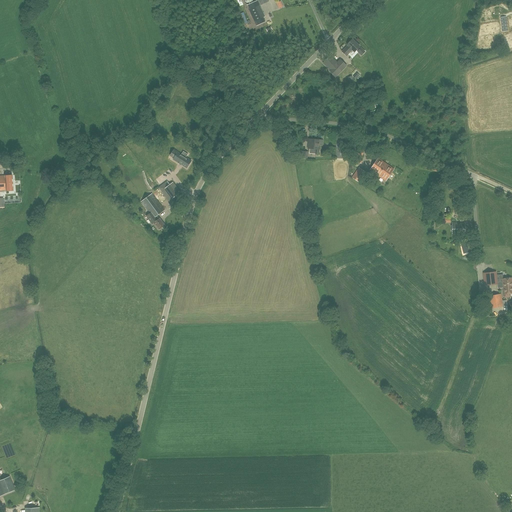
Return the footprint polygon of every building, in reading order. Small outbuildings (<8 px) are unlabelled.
[(361,55),(365,52),(359,47),(360,47),(352,40),(347,45),(348,46),(342,52),(346,56),(352,50),(354,52),(356,50),(361,55)] [(346,66),(340,60),(337,63),(330,56),(323,63),(330,70),(329,71),(335,77),(346,66)] [(308,149),(310,149),(309,153),(319,154),(320,144),(318,144),(318,140),(315,140),(316,139),(312,138),(312,139),(309,139),(308,149)] [(352,162),(357,163),(358,153),(361,153),(361,150),(354,149),(352,162)] [(179,163),(179,164),(180,165),(180,164),(181,165),(182,166),(183,166),(187,168),(191,161),(186,157),(188,154),(183,151),(181,155),(178,152),(174,159),(173,159),(179,163)] [(308,159),(308,152),(300,151),(300,159),(308,159)] [(385,180),(393,169),(379,159),(371,170),(385,180)] [(160,219),(157,216),(165,210),(152,194),(155,192),(133,164),(118,176),(139,204),(141,202),(150,214),(147,217),(153,224),(154,223),(160,219)] [(358,182),(365,172),(359,168),(352,178),(358,182)] [(0,191),(13,191),(12,176),(0,176),(0,191)] [(177,195),(180,193),(173,183),(170,185),(167,181),(159,188),(172,205),(180,199),(177,195)] [(154,223),(156,226),(157,225),(160,230),(162,228),(163,228),(165,227),(164,226),(165,225),(160,218),(160,219),(154,223)] [(464,235),(465,223),(452,223),(452,235),(464,235)] [(464,254),(473,252),(470,240),(461,242),(464,254)] [(485,286),(497,284),(496,272),(484,274),(485,286)] [(511,286),(511,283),(511,282),(511,280),(510,279),(510,278),(502,279),(503,288),(504,288),(508,288),(507,287),(511,286)] [(489,296),(491,308),(503,306),(502,306),(501,294),(489,296)] [(0,495),(15,490),(10,477),(1,481),(0,478),(0,495)]
